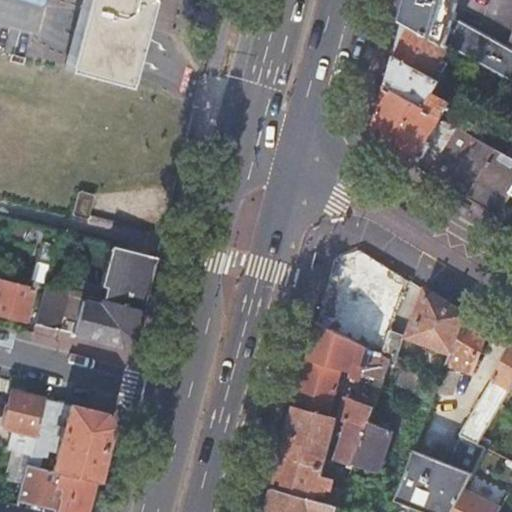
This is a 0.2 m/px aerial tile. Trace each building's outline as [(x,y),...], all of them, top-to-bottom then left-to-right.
[(82,0),(75,29),(63,70),(126,87),(137,45),(149,0),(82,0)] [(449,47),(511,83),(511,34),(507,49),(453,17),(457,0),(408,0),(403,21),(449,47)] [(432,78),(449,47),(403,21),(393,56),(432,78)] [(463,105),(467,98),(432,78),(393,56),(385,87),(444,119),(450,108),(447,106),(449,101),(433,92),(435,89),(463,105)] [(373,131),(385,87),(374,84),(362,127),(373,131)] [(511,194),(511,156),(444,119),(385,87),(373,131),(380,143),(417,166),(423,156),(418,153),(426,140),(431,143),(442,149),(428,173),(435,177),(499,216),(511,194)] [(418,153),(423,156),(431,143),(426,140),(418,153)] [(423,169),(428,173),(442,149),(431,143),(423,156),(417,166),(423,169)] [(88,220),(94,194),(78,190),(71,216),(88,220)] [(11,220),(6,240),(39,249),(36,262),(50,266),(52,260),(53,255),(58,237),(59,233),(28,225),(11,220)] [(152,271),(156,258),(93,242),(82,281),(101,286),(97,299),(101,300),(142,311),(152,271)] [(0,280),(0,314),(8,317),(24,321),(32,289),(0,280)] [(82,281),(79,294),(97,299),(101,286),(82,281)] [(45,285),(34,324),(59,330),(66,304),(74,306),(77,294),(45,285)] [(466,314),(425,289),(408,337),(451,354),(466,314)] [(121,347),(134,340),(142,311),(101,300),(100,305),(82,300),(73,334),(96,340),(121,347)] [(466,314),(451,354),(447,366),(435,393),(452,395),(461,371),(469,373),(487,327),(466,314)] [(352,466),(349,478),(372,486),(392,431),(369,422),(374,407),(348,398),(346,405),(332,402),(340,369),(351,372),(350,377),(357,379),(361,374),(383,381),(391,359),(382,354),(380,354),(372,349),(369,357),(356,353),(358,342),(317,321),(300,383),(294,407),(365,427),(352,466)] [(382,354),(391,359),(395,361),(403,336),(390,330),(382,354)] [(511,387),(511,347),(460,436),(478,444),(511,387)] [(283,403),(294,407),(300,383),(289,381),(283,403)] [(34,437),(43,400),(21,395),(10,391),(1,429),(10,431),(6,448),(11,449),(29,454),(34,437)] [(29,454),(27,465),(39,468),(56,403),(43,400),(34,437),(29,454)] [(274,432),(286,435),(294,407),(283,403),(274,432)] [(51,471),(95,482),(103,453),(110,426),(103,415),(68,406),(62,428),(56,426),(54,435),(60,437),(51,471)] [(272,489),(314,500),(316,492),(329,490),(333,478),(321,475),(325,459),(352,466),(365,427),(294,407),(286,435),(272,489)] [(414,450),(404,477),(395,500),(424,511),(454,511),(465,489),(486,448),(478,444),(460,436),(449,464),(414,450)] [(29,454),(11,449),(3,481),(21,485),(27,465),(29,454)] [(21,485),(16,506),(39,511),(87,511),(90,503),(95,482),(51,471),(39,468),(27,465),(21,485)] [(390,472),(370,511),(390,511),(395,500),(404,477),(390,472)] [(350,511),(314,500),(272,489),(265,511),(350,511)] [(499,511),(502,507),(465,489),(454,511),(499,511)]
